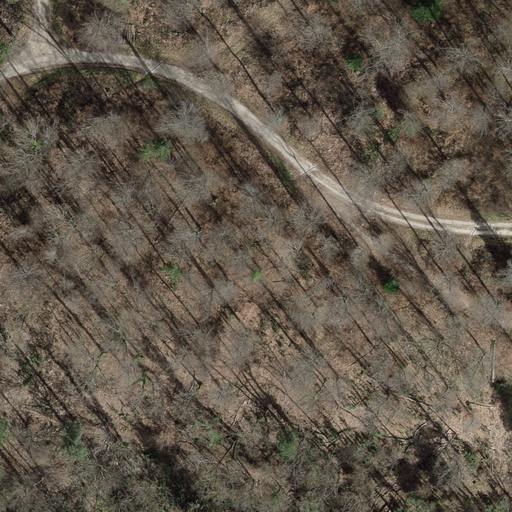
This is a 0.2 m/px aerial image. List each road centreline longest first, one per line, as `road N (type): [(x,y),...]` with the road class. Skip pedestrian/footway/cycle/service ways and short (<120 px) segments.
road 1 (track): [(0,73),(96,57),(170,69),(227,100),(335,192),(360,238),(473,308),(511,316)]
road 2 (track): [(335,192),(430,224),(511,226)]
